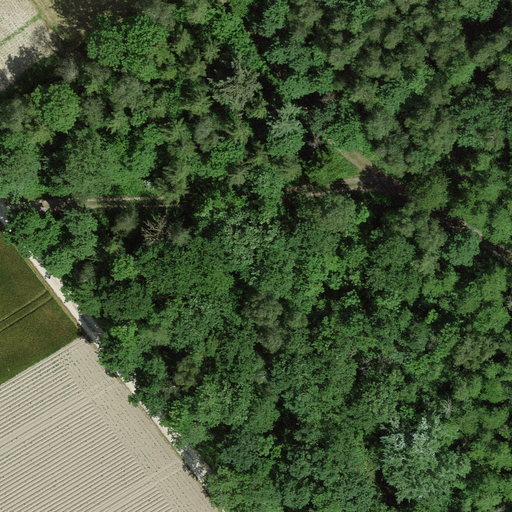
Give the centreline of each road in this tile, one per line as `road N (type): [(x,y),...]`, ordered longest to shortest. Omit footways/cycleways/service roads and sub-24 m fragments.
road 1 (track): [(396,183),(0,203)]
road 2 (track): [(232,511),(0,208)]
road 3 (track): [(396,183),(227,0)]
road 4 (track): [(511,253),(396,183)]
